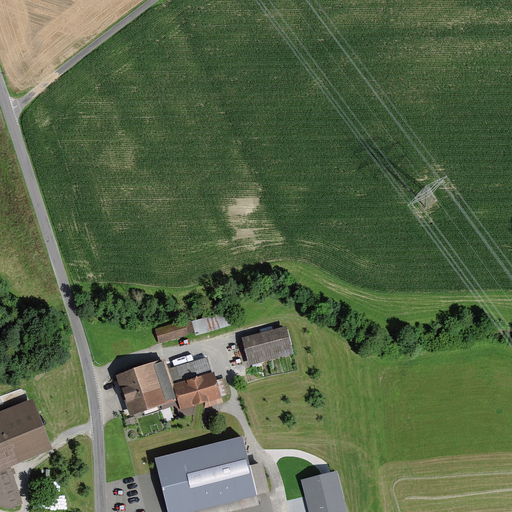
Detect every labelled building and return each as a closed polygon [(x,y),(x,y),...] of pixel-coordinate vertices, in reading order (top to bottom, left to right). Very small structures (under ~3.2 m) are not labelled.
[(220,312),(157,328),(160,341),(223,325),(220,312)] [(291,331),(247,342),(253,366),(297,355),(291,331)] [(208,356),(189,361),(192,371),(211,367),(208,356)] [(163,366),(119,381),(131,417),(175,402),(163,366)] [(221,376),(181,387),(186,408),(227,398),(221,376)] [(0,468),(58,445),(40,401),(4,416),(2,410),(0,410),(0,468)] [(247,439),(159,461),(172,511),(204,511),(262,498),(247,439)]
